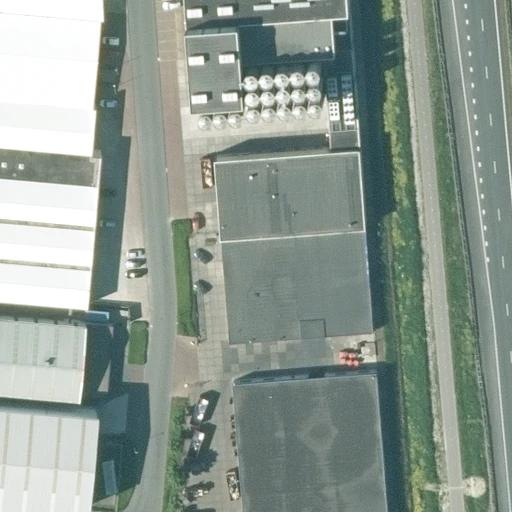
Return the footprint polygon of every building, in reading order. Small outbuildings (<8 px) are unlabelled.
[(0,0),(0,297),(82,305),(84,305),(88,254),(95,183),(92,183),(95,152),(88,151),(98,7),(0,0)] [(350,0),(188,0),(191,33),(352,20),(350,0)] [(326,81),(330,142),(360,140),(352,20),(191,33),(195,93),(246,89),(243,51),(323,45),(326,81)] [(360,140),(330,142),(331,147),(217,155),(231,341),(373,331),(360,140)] [(0,498),(87,506),(95,406),(0,398),(0,386),(76,393),(106,396),(112,324),(82,322),(0,314),(0,498)] [(232,381),(242,511),(386,511),(375,370),(232,381)]
